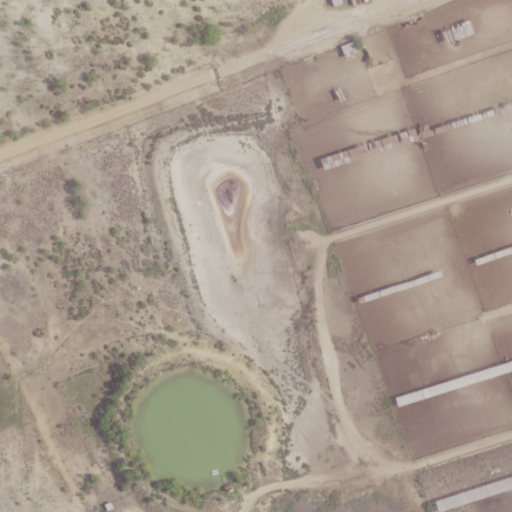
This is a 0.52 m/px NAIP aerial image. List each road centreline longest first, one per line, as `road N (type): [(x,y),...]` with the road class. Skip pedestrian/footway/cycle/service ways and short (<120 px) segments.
road 1 (residential): [(511,455),(397,486),(354,452),(329,389),(339,325),(363,281),(511,208)]
road 2 (residential): [(414,0),(0,147)]
road 3 (residential): [(107,110),(82,427)]
